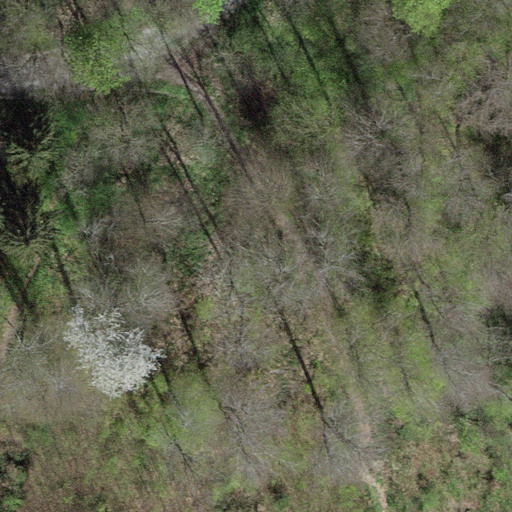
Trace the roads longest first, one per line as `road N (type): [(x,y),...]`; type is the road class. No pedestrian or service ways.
road 1 (track): [(134,48),(56,188),(0,406)]
road 2 (track): [(0,75),(142,47),(213,0)]
